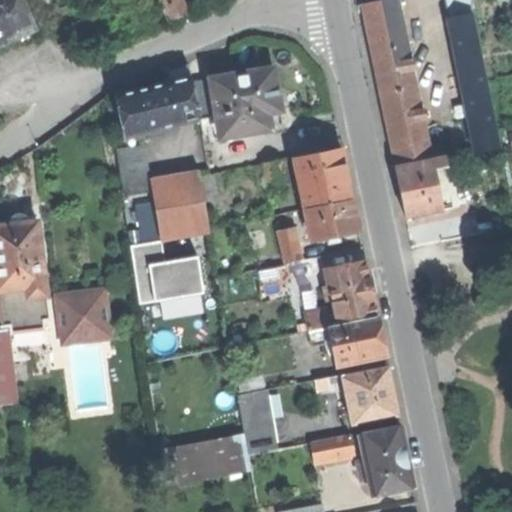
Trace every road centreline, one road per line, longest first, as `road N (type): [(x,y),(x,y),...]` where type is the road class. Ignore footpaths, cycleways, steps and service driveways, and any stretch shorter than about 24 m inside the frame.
road 1 (residential): [(444,511),(338,8)]
road 2 (residential): [(338,8),(234,19),(118,70),(0,147)]
